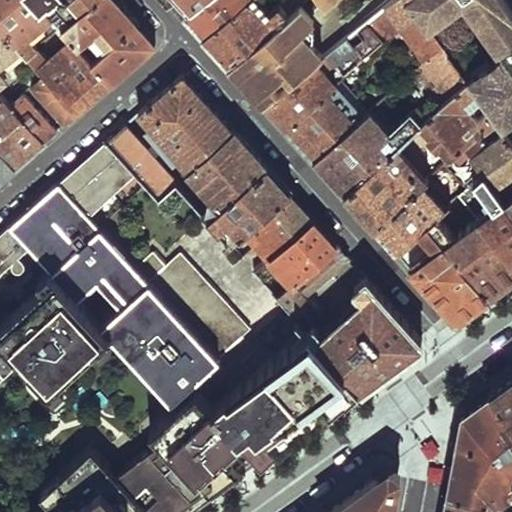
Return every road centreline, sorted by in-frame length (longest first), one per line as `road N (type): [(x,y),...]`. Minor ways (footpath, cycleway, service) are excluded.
road 1 (residential): [(465,353),(184,37)]
road 2 (residential): [(0,200),(184,37)]
road 3 (tertiary): [(252,511),(380,419)]
